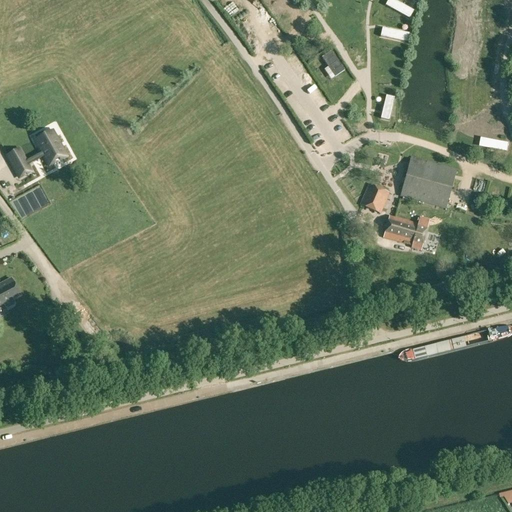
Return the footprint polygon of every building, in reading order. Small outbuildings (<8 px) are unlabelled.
[(390,0),(388,0),(385,6),(408,19),(412,12),(390,0)] [(291,30),(310,20),(306,11),(287,21),(291,30)] [(323,22),(325,30),(332,29),(330,20),(323,22)] [(382,30),(381,37),(406,43),(408,35),(382,30)] [(322,59),(335,78),(345,72),(331,52),(322,59)] [(314,89),(323,83),(317,72),(308,78),(314,89)] [(341,82),(354,102),(359,99),(346,79),(341,82)] [(301,103),(306,93),(295,89),(291,98),(301,103)] [(380,119),(387,121),(393,99),(385,97),(380,119)] [(373,109),(381,108),(381,99),(372,100),(373,109)] [(320,118),(308,124),(312,132),(324,126),(320,118)] [(371,119),(363,122),(367,134),(375,132),(371,119)] [(331,131),(318,138),(324,149),(337,142),(331,131)] [(41,153),(26,162),(28,166),(44,157),(49,166),(56,162),(55,161),(59,159),(59,160),(66,156),(56,137),(55,137),(52,132),(36,141),(39,146),(38,147),(41,153)] [(19,150),(7,156),(19,178),(24,175),(24,174),(25,173),(26,174),(31,171),(28,166),(26,162),(19,150)] [(400,197),(446,210),(457,170),(412,158),(400,197)] [(360,205),(380,213),(389,194),(369,185),(360,205)] [(411,248),(420,251),(429,220),(420,218),(418,224),(389,217),(383,238),(412,246),(411,248)] [(0,305),(3,305),(4,308),(7,308),(13,305),(14,302),(12,299),(20,295),(11,279),(0,284),(0,305)]
